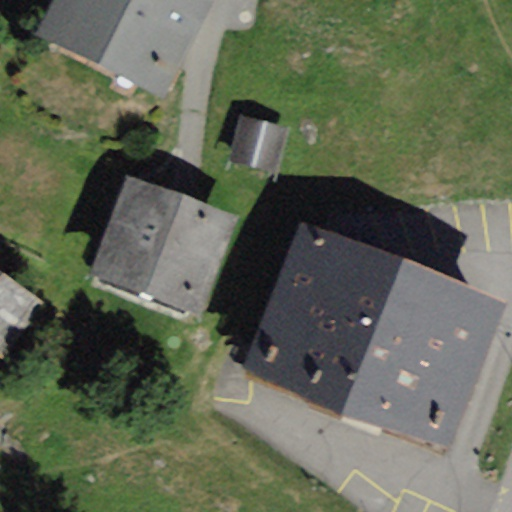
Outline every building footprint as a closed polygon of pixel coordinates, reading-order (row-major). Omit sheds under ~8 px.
[(187,10),(165,0),(29,0),(12,38),(144,100),(187,10)] [(274,131),(222,114),(206,163),(258,180),(274,131)] [(217,227),(103,182),(63,282),(177,327),(217,227)] [(480,314),(271,236),(216,381),(425,459),(480,314)] [(0,354),(31,311),(0,289),(0,354)]
